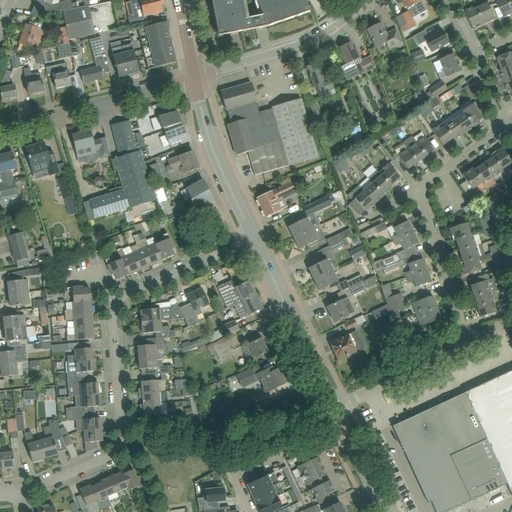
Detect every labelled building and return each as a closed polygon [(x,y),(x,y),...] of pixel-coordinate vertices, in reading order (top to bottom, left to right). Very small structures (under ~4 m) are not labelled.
[(52,0),(40,0),(49,3),(45,14),(73,7),(72,3),(70,0),(67,0),(51,4),(52,0)] [(134,16),(128,17),(130,26),(148,22),(146,15),(162,11),(161,10),(164,9),(161,0),(137,0),(130,2),(134,16)] [(245,0),(211,0),(218,36),(266,26),(310,11),(305,0),(259,0),(257,1),(262,15),(249,18),(245,0)] [(402,0),(408,11),(412,18),(426,11),(420,0),(402,0)] [(511,14),(511,6),(509,0),(502,0),(497,3),(504,18),(511,14)] [(489,3),(478,8),(486,24),(496,19),(492,10),(489,3)] [(67,27),(70,37),(70,38),(94,33),(90,5),(64,10),(67,27)] [(486,24),(478,8),(477,6),(475,7),(466,11),(473,27),(476,26),(477,28),(486,24)] [(402,14),(396,18),(399,27),(401,26),(407,23),(410,28),(411,29),(416,25),(412,18),(408,11),(402,14)] [(47,14),(39,16),(37,22),(38,24),(43,26),(47,14)] [(138,29),(148,69),(176,62),(166,22),(138,29)] [(367,29),(376,48),(386,43),(389,49),(403,43),(400,38),(396,29),(386,34),(381,23),(367,29)] [(407,23),(401,26),(404,31),(410,28),(407,23)] [(20,43),(29,47),(33,48),(33,46),(38,48),(43,32),(38,30),(39,30),(26,25),(20,43)] [(70,37),(67,27),(57,29),(59,40),(70,37)] [(425,30),(413,36),(418,45),(426,41),(431,52),(449,42),(448,40),(449,39),(446,34),(445,34),(443,32),(441,28),(439,30),(428,36),(425,30)] [(118,31),(120,37),(130,34),(128,29),(118,31)] [(97,67),(81,71),(84,82),(104,77),(103,73),(110,71),(101,37),(89,40),(95,62),(97,67)] [(83,41),(70,44),(73,56),(79,55),(77,45),(84,44),(83,41)] [(350,42),(338,48),(343,57),(346,64),(341,66),(347,80),(360,74),(366,71),(356,49),(354,49),(350,42)] [(119,77),(139,72),(132,43),(111,49),(119,77)] [(70,44),(63,45),(66,57),(73,56),(70,44)] [(40,49),(34,51),(37,63),(43,62),(40,49)] [(411,55),(414,63),(425,59),(422,51),(411,55)] [(511,52),(498,58),(503,70),(511,66),(511,52)] [(454,54),(445,58),(440,60),(444,68),(440,70),(441,72),(438,74),(440,79),(447,76),(452,74),(461,70),(457,61),(457,59),(456,56),(455,55),(454,54)] [(10,57),(13,69),(19,68),(17,56),(10,57)] [(47,75),(53,74),(56,88),(71,85),(66,62),(45,67),(47,75)] [(306,67),(310,76),(314,85),(315,84),(321,99),(336,93),(330,78),(324,81),(317,63),(306,67)] [(500,71),(505,82),(511,79),(511,66),(503,70),(500,71)] [(44,91),(41,79),(39,72),(32,74),(30,68),(24,69),(27,82),(26,83),(29,94),(44,91)] [(7,86),(11,72),(6,71),(0,87),(0,90),(2,100),(17,97),(14,85),(7,86)] [(246,84),(216,93),(220,106),(222,106),(222,108),(224,108),(225,112),(224,113),(224,114),(225,114),(231,127),(230,128),(235,139),(235,138),(243,156),(242,157),(247,167),(253,182),(273,173),(246,106),(251,104),(251,106),(292,94),(286,72),(275,76),(246,85),(246,84)] [(425,75),(419,77),(424,88),(429,86),(425,75)] [(431,93),(427,95),(431,100),(436,97),(438,95),(448,89),(442,81),(428,90),(431,93)] [(414,94),(418,103),(425,100),(422,91),(414,94)] [(431,100),(428,102),(431,107),(433,109),(440,103),(436,97),(431,100)] [(320,132),(323,131),(325,138),(333,135),(330,128),(327,130),(316,100),(309,103),(320,132)] [(423,106),(418,109),(422,114),(424,117),(429,113),(434,110),(433,109),(428,102),(428,103),(423,106)] [(473,104),(462,111),(473,127),(481,122),(480,120),(482,118),(473,104)] [(177,111),(158,116),(161,126),(162,129),(164,128),(164,130),(181,125),(180,123),(181,123),(177,111)] [(414,112),(409,115),(406,117),(409,122),(412,120),(417,117),(414,112)] [(454,119),(464,134),(473,127),(463,113),(454,119)] [(454,140),(464,134),(454,119),(444,126),(453,138),(454,140)] [(117,170),(124,190),(129,209),(157,199),(154,190),(150,178),(146,166),(143,158),(140,148),(139,147),(138,141),(135,142),(132,130),(129,120),(112,125),(121,157),(112,159),(115,170),(117,170)] [(453,138),(442,123),(432,130),(437,137),(442,145),(453,138)] [(181,125),(164,130),(165,133),(170,145),(178,141),(188,138),(183,126),(181,127),(181,125)] [(115,171),(115,170),(112,159),(103,127),(106,137),(97,139),(97,140),(93,141),(91,130),(81,133),(80,131),(75,132),(76,134),(72,135),(74,140),(72,140),(74,146),(75,145),(76,151),(77,151),(78,156),(99,151),(101,159),(110,156),(115,171)] [(389,132),(380,139),(381,141),(391,135),(389,132)] [(421,132),(413,138),(416,143),(426,157),(435,150),(426,137),(425,137),(421,132)] [(33,173),(45,170),(48,169),(50,176),(59,173),(52,151),(47,153),(44,143),(35,146),(34,144),(28,146),(28,148),(25,149),(31,167),(33,173)] [(426,157),(416,143),(407,149),(417,163),(426,157)] [(370,145),(360,152),(364,156),(373,150),(370,145)] [(491,155),(493,157),(502,171),(503,171),(502,169),(511,162),(502,147),(491,155)] [(417,163),(407,149),(398,155),(408,169),(417,163)] [(168,171),(180,166),(196,160),(192,151),(167,160),(169,165),(166,166),(168,171)] [(0,184),(0,194),(3,207),(19,203),(13,180),(10,169),(16,167),(12,153),(0,156),(0,169),(4,183),(0,184)] [(341,155),(336,158),(344,170),(350,167),(347,164),(341,155)] [(493,157),(483,164),(493,178),(502,171),(493,157)] [(344,170),(336,158),(331,161),(334,166),(337,170),(340,174),(344,170)] [(196,160),(180,166),(183,174),(199,168),(196,160)] [(146,166),(150,178),(161,174),(157,162),(146,166)] [(388,164),(378,173),(392,188),(391,186),(400,178),(388,164)] [(483,164),(474,170),(484,184),(493,178),(483,164)] [(367,177),(376,170),(372,165),(363,172),(367,177)] [(484,184),(474,170),(473,168),(462,175),(466,181),(460,185),(468,197),(475,192),(473,189),(482,183),(483,184),(484,184)] [(376,171),(368,178),(383,196),(392,188),(378,173),(376,171)] [(150,178),(154,190),(165,186),(161,174),(150,178)] [(64,199),(65,199),(70,216),(78,214),(73,196),(67,177),(58,180),(64,199)] [(95,186),(100,187),(104,183),(102,178),(97,177),(94,181),(95,186)] [(360,186),(359,186),(375,204),(383,196),(368,178),(367,178),(359,185),(360,186)] [(186,189),(192,199),(208,190),(208,191),(209,190),(203,179),(186,189)] [(257,198),(266,217),(287,207),(284,199),(296,193),(291,182),(257,198)] [(375,204),(359,186),(348,196),(352,201),(349,204),(359,215),(365,210),(366,211),(375,204)] [(124,190),(90,201),(83,203),(88,221),(129,209),(124,190)] [(192,199),(190,200),(197,211),(214,201),(208,191),(208,190),(192,199)] [(322,199),(310,205),(313,212),(331,204),(327,197),(322,199)] [(162,203),(165,209),(170,207),(168,201),(162,203)] [(170,207),(165,209),(168,215),(173,213),(170,207)] [(168,216),(171,222),(181,218),(178,211),(168,216)] [(288,227),(294,238),(313,229),(306,216),(298,220),(299,222),(288,227)] [(481,219),(484,231),(490,229),(486,218),(481,219)] [(408,221),(394,228),(393,225),(387,228),(393,242),(413,232),(408,221)] [(453,241),(456,240),(473,235),(473,234),(470,235),(467,223),(449,228),(453,241)] [(375,227),(361,234),(364,240),(378,233),(375,227)] [(313,229),(294,238),(299,249),(309,244),(310,246),(319,242),(313,229)] [(329,246),(341,240),(357,233),(356,231),(353,233),(351,229),(339,235),(327,240),(329,246)] [(9,235),(16,261),(28,258),(21,232),(9,235)] [(156,243),(151,245),(149,246),(143,232),(138,234),(151,265),(163,260),(156,244),(156,243)] [(413,232),(393,242),(395,246),(401,244),(404,250),(410,247),(419,243),(413,232)] [(176,252),(172,243),(167,233),(163,235),(165,240),(156,244),(163,260),(174,255),(173,253),(176,252)] [(139,250),(132,253),(140,270),(151,265),(138,234),(133,236),(139,250)] [(473,235),(456,240),(460,251),(476,246),(473,235)] [(108,247),(114,244),(111,238),(106,241),(108,247)] [(341,240),(329,246),(332,252),(344,247),(341,240)] [(364,245),(356,249),(360,257),(367,253),(364,245)] [(460,251),(463,261),(479,256),(476,246),(460,251)] [(140,270),(132,253),(125,256),(122,248),(117,250),(121,259),(128,275),(140,270)] [(46,249),(37,251),(39,261),(48,259),(46,249)] [(497,251),(491,252),(495,264),(501,262),(497,251)] [(317,264),(308,268),(314,279),(332,270),(339,267),(332,254),(326,257),(325,258),(318,261),(319,263),(317,264)] [(398,261),(399,260),(397,254),(382,261),(384,266),(398,261)] [(479,256),(463,261),(460,263),(464,275),(481,270),(477,258),(479,257),(479,256)] [(121,259),(117,261),(112,263),(110,258),(105,260),(114,279),(116,278),(117,280),(128,275),(121,259)] [(405,272),(407,277),(427,270),(423,259),(408,264),(410,270),(405,272)] [(384,266),(382,267),(385,274),(400,267),(398,261),(384,266)] [(8,282),(9,294),(29,292),(28,280),(22,280),(22,277),(29,276),(28,269),(13,273),(9,274),(10,282),(8,282)] [(332,270),(314,279),(319,290),(329,285),(331,288),(339,284),(332,270)] [(427,270),(407,277),(409,282),(414,280),(416,287),(431,282),(427,270)] [(347,282),(350,288),(364,281),(361,275),(347,282)] [(364,281),(350,288),(353,295),(365,289),(364,289),(376,283),(373,277),(364,281)] [(471,286),(474,296),(490,291),(495,290),(495,289),(496,289),(493,278),(487,281),(471,286)] [(241,301),(256,295),(249,280),(220,294),(227,308),(234,305),(241,301)] [(72,292),(73,300),(91,298),(90,288),(88,288),(88,286),(66,287),(67,292),(72,292)] [(179,308),(184,318),(188,327),(199,321),(197,316),(202,314),(200,308),(209,304),(208,302),(210,302),(207,296),(206,297),(202,288),(186,295),(190,303),(179,308)] [(474,296),(477,306),(498,300),(495,290),(490,291),(474,296)] [(29,292),(9,294),(10,306),(25,305),(31,304),(29,292)] [(386,298),(388,305),(403,300),(401,293),(386,298)] [(256,295),(241,301),(234,305),(241,320),(263,310),(256,295)] [(413,303),(417,314),(437,308),(433,296),(418,301),(413,303)] [(72,302),(73,310),(91,308),(91,298),(73,300),(73,302),(72,302)] [(336,303),(327,307),(335,322),(354,312),(347,298),(340,302),(340,301),(336,303)] [(33,308),(40,307),(46,306),(45,300),(32,301),(33,308)] [(214,303),(218,312),(226,308),(222,300),(214,303)] [(403,300),(388,305),(390,311),(405,306),(403,300)] [(498,300),(477,306),(480,317),(501,311),(498,300)] [(140,310),(141,322),(161,320),(184,318),(179,308),(177,304),(171,307),(171,312),(160,313),(160,308),(140,310)] [(46,306),(40,307),(42,325),(48,324),(47,313),(46,311),(46,307),(46,306)] [(65,321),(74,320),(92,318),(91,308),(73,310),(64,311),(65,321)] [(437,308),(417,314),(418,319),(420,326),(441,319),(437,308)] [(345,323),(348,329),(367,320),(364,314),(345,323)] [(4,329),(5,329),(20,328),(25,327),(26,327),(25,315),(3,317),(4,323),(3,323),(2,324),(3,329),(4,329)] [(74,320),(74,330),(93,328),(92,318),(74,320)] [(395,322),(397,329),(401,338),(408,335),(402,319),(395,322)] [(155,332),(156,339),(159,339),(164,338),(175,337),(174,331),(170,331),(169,326),(161,327),(161,320),(141,322),(142,333),(155,332)] [(215,334),(217,339),(239,328),(235,320),(219,328),(221,332),(215,334)] [(20,328),(5,329),(5,330),(4,330),(3,331),(3,336),(4,336),(6,336),(6,342),(27,340),(26,335),(34,334),(33,326),(26,327),(25,327),(20,328)] [(93,328),(74,330),(75,335),(66,336),(67,341),(94,338),(93,328)] [(337,341),(336,340),(330,343),(339,360),(348,356),(349,358),(355,355),(354,353),(361,350),(356,341),(360,339),(356,332),(337,341)] [(216,353),(221,362),(234,355),(225,337),(207,346),(211,355),(216,353)] [(262,338),(253,343),(241,348),(244,353),(248,361),(255,358),(268,352),(262,338)] [(180,345),(183,353),(192,349),(189,341),(180,345)] [(138,346),(138,357),(162,356),(161,351),(155,351),(155,344),(138,346)] [(68,361),(75,361),(93,359),(92,347),(74,349),(75,355),(67,356),(68,361)] [(0,352),(0,360),(1,365),(15,363),(14,351),(0,352)] [(153,374),(161,374),(172,373),(172,366),(162,367),(162,361),(162,356),(138,357),(139,369),(152,368),(153,374)] [(70,378),(70,379),(87,377),(87,371),(94,371),(93,366),(95,366),(95,360),(93,361),(93,359),(75,361),(76,372),(70,373),(70,378)] [(15,363),(1,365),(2,377),(17,376),(15,363)] [(250,370),(236,376),(242,387),(250,383),(248,380),(254,377),(255,380),(259,379),(265,391),(271,388),(272,390),(283,384),(276,370),(273,372),(271,368),(262,373),(258,366),(250,370)] [(505,374),(465,393),(507,484),(508,488),(511,495),(511,370),(510,372),(505,374)] [(75,396),(81,396),(98,395),(98,393),(100,393),(99,387),(98,387),(97,382),(87,383),(87,377),(70,379),(71,385),(74,385),(75,396)] [(188,379),(175,380),(176,390),(189,389),(188,379)] [(139,393),(158,392),(157,380),(141,381),(141,388),(138,388),(139,393)] [(35,399),(34,390),(24,391),(24,400),(35,399)] [(142,398),(143,404),(159,403),(158,392),(139,393),(139,398),(142,398)] [(413,417),(393,426),(428,503),(432,501),(437,511),(445,511),(507,484),(465,393),(455,397),(452,399),(439,405),(413,417)] [(99,406),(98,395),(81,396),(75,396),(76,407),(69,407),(70,408),(70,414),(94,412),(94,406),(99,406)] [(159,403),(143,404),(140,404),(140,410),(143,409),(144,416),(160,415),(159,403)] [(187,419),(194,419),(191,407),(185,409),(187,419)] [(71,421),(77,421),(78,431),(84,431),(101,430),(100,418),(95,418),(94,412),(70,414),(70,415),(71,420),(71,421)] [(15,415),(16,419),(17,431),(24,430),(23,415),(15,415)] [(17,438),(17,431),(16,419),(7,420),(8,432),(11,432),(11,438),(17,438)] [(38,433),(40,441),(45,458),(58,454),(53,439),(61,436),(59,430),(58,420),(48,421),(49,426),(43,428),(44,432),(38,433)] [(101,430),(84,431),(85,442),(85,452),(86,452),(97,448),(97,447),(96,441),(102,441),(101,430)] [(45,458),(40,441),(34,443),(30,432),(24,434),(32,462),(45,458)] [(62,438),(66,446),(71,444),(68,435),(62,438)] [(12,452),(0,453),(2,469),(14,467),(12,452)] [(298,460),(300,466),(297,467),(305,485),(309,483),(312,490),(309,491),(313,501),(317,500),(319,505),(331,499),(329,493),(334,491),(329,478),(323,481),(321,478),(327,475),(317,455),(311,458),(310,454),(298,460)] [(270,462),(243,474),(248,486),(275,473),(270,462)] [(121,472),(128,488),(128,490),(140,486),(141,488),(144,486),(140,475),(136,477),(133,469),(130,470),(129,468),(121,472)] [(128,488),(121,472),(111,476),(118,492),(128,488)] [(275,473),(248,486),(253,496),(280,483),(275,473)] [(111,476),(100,481),(101,483),(107,497),(108,497),(118,492),(111,476)] [(101,483),(91,487),(97,501),(96,501),(97,503),(108,498),(108,497),(107,497),(101,483)] [(280,483),(253,496),(258,508),(285,495),(280,483)] [(90,485),(79,490),(86,506),(96,501),(97,501),(91,487),(90,485)] [(203,498),(197,498),(199,510),(203,510),(220,508),(219,501),(225,500),(224,496),(226,496),(225,490),(224,490),(223,488),(218,489),(217,486),(202,488),(203,498)] [(70,504),(73,511),(78,511),(75,502),(70,504)] [(346,511),(345,508),(343,509),(340,503),(324,511),(346,511)]
